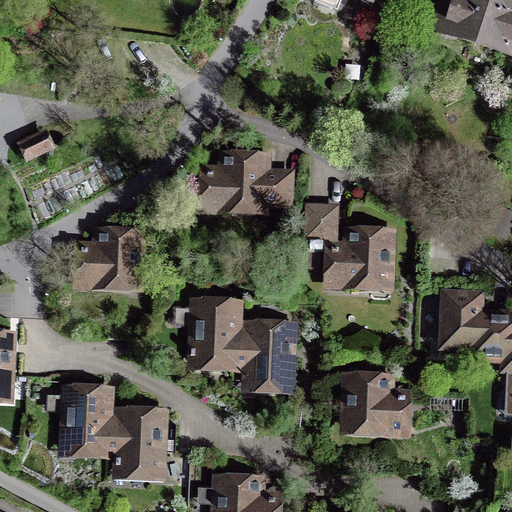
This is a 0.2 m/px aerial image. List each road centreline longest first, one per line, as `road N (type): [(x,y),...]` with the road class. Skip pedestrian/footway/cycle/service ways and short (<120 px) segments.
road 1 (residential): [(214,109),(440,219),(511,271)]
road 2 (residential): [(214,109),(173,174),(0,270)]
road 3 (residential): [(275,0),(214,109)]
